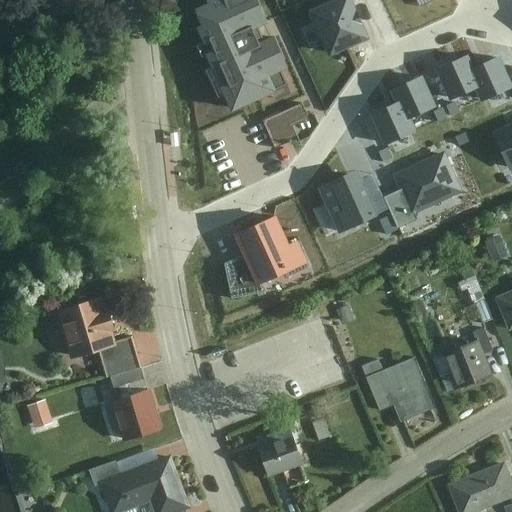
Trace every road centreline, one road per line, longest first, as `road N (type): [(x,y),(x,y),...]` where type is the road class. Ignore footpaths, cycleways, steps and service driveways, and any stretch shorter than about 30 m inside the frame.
road 1 (residential): [(162,227),(283,188),(381,59),(502,4)]
road 2 (residential): [(235,511),(184,367),(162,227)]
road 3 (residential): [(162,227),(143,0)]
road 4 (residential): [(511,411),(354,511)]
